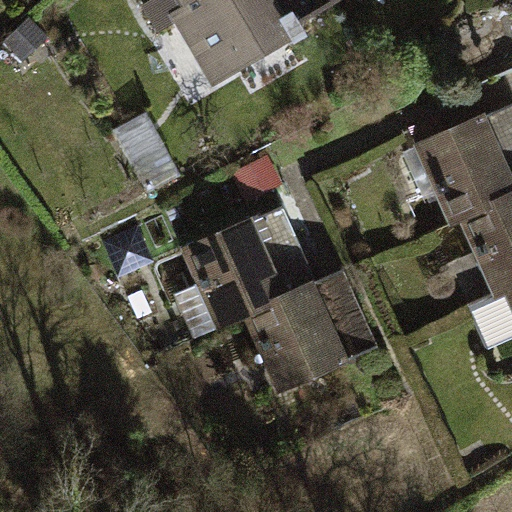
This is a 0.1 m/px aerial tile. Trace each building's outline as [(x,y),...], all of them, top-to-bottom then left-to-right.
[(141,0),(135,4),(153,34),(170,24),(206,84),(301,26),(296,18),(325,0),(141,0)] [(511,98),(414,140),(447,218),(460,213),(492,199),(490,193),(511,183),(511,98)] [(511,183),(490,193),(492,199),(460,213),(492,291),(504,286),(511,283),(511,183)] [(248,216),(176,245),(190,280),(166,289),(185,335),(211,325),(239,313),(268,301),(265,294),(278,289),(248,216)] [(336,264),(278,289),(265,294),(268,301),(239,313),(270,387),(371,346),(336,264)] [(511,283),(504,286),(506,292),(474,305),(490,344),(511,334),(511,283)]
